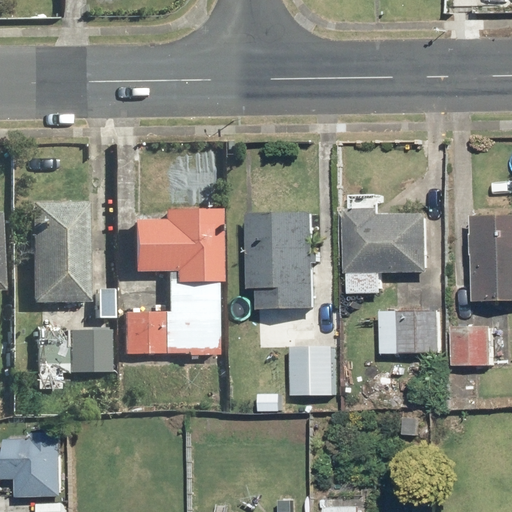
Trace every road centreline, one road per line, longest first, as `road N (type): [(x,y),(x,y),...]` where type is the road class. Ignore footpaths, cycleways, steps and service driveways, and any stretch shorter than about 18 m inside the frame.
road 1 (tertiary): [(511,77),(253,81)]
road 2 (tertiary): [(253,81),(0,85)]
